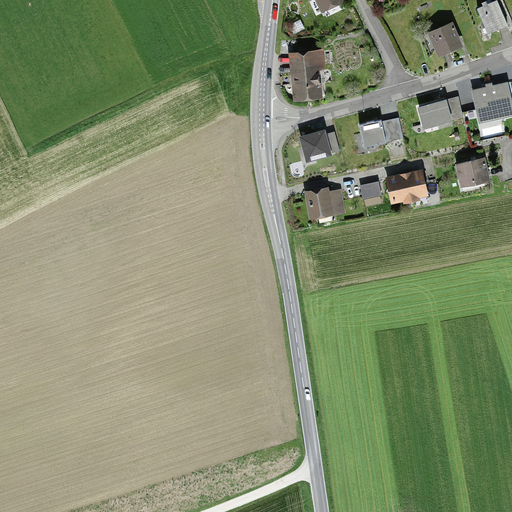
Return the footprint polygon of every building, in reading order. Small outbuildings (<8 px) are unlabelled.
[(318,0),(323,9),(340,0),(318,0)] [(507,25),(496,0),(495,0),(477,8),(488,33),(507,25)] [(452,27),(451,24),(430,32),(440,54),(460,45),(453,28),(454,28),(453,27),(452,27)] [(297,97),(318,94),(316,69),(324,69),(322,52),(293,55),(294,66),(296,65),(297,75),(295,76),(297,97)] [(511,104),(507,82),(472,90),(477,109),(496,105),(499,117),(511,114),(511,104)] [(445,100),(419,107),(424,127),(451,119),(449,114),(445,100)] [(449,114),(451,119),(463,116),(462,110),(449,114)] [(359,124),(364,146),(386,141),(381,119),(374,121),(374,120),(359,124)] [(302,137),(308,159),(329,153),(323,131),(316,133),(302,137)] [(484,158),(457,164),(461,184),(488,178),(484,158)] [(400,176),(388,178),(390,185),(386,190),(391,194),(393,201),(403,198),(405,195),(415,193),(418,195),(426,193),(421,171),(412,173),(409,177),(404,179),(400,176)] [(343,210),(340,192),(327,195),(326,188),(307,191),(311,215),(343,210)] [(381,203),(380,195),(364,198),(366,206),(381,203)]
